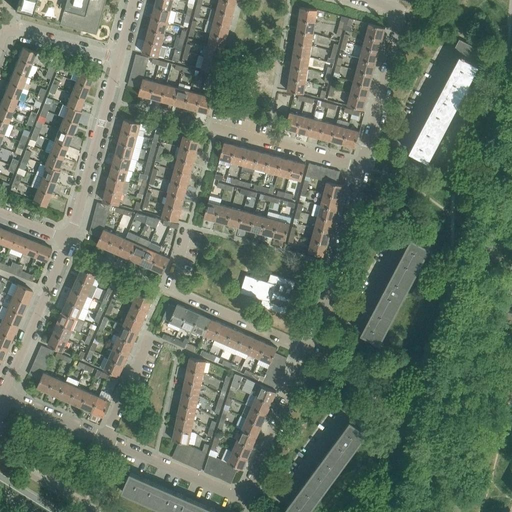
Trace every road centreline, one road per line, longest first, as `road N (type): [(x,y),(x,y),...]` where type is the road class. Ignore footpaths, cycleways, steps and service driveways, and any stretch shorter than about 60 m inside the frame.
road 1 (tertiary): [(511,158),(419,511)]
road 2 (tertiary): [(450,511),(511,279)]
road 3 (residential): [(311,347),(175,287),(188,225)]
road 4 (residential): [(68,239),(116,58)]
road 5 (residential): [(3,397),(68,239)]
road 6 (residential): [(102,442),(224,497),(238,498),(251,485)]
road 7 (residential): [(369,135),(399,14),(362,0)]
road 8 (residential): [(361,166),(207,125)]
road 9 (residential): [(320,313),(361,166)]
road 10 (residential): [(251,485),(311,347)]
road 11 (residential): [(369,135),(404,142),(449,53)]
road 12 (residential): [(251,485),(283,497),(342,417)]
road 13 (residential): [(320,313),(354,319),(399,235)]
road 14 (residential): [(116,58),(18,31),(0,46)]
